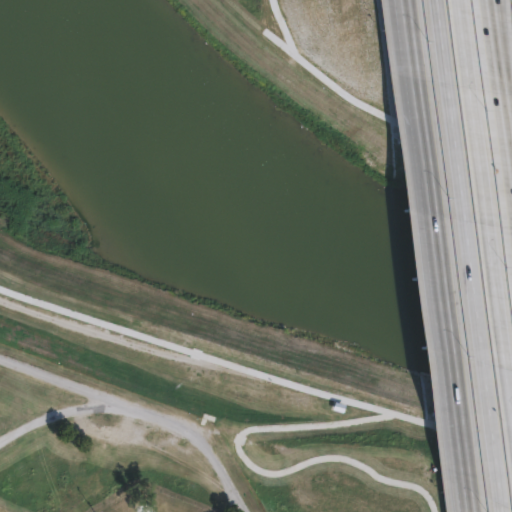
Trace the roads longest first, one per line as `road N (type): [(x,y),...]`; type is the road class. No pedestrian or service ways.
road 1 (motorway): [(434,0),(497,511)]
road 2 (motorway): [(404,0),(479,508)]
road 3 (motorway): [(511,427),(457,0)]
road 4 (residential): [(247,511),(223,469),(179,423),(0,353)]
road 5 (motorway): [(511,129),(492,5)]
